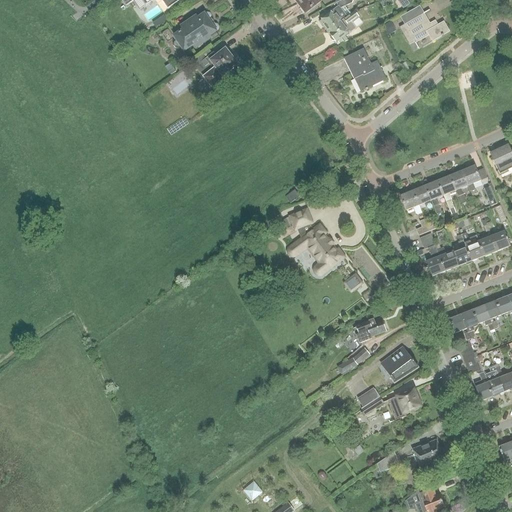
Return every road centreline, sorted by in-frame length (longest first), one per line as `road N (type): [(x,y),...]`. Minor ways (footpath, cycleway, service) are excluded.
road 1 (residential): [(351,144),(492,29)]
road 2 (residential): [(248,0),(351,144)]
road 3 (residential): [(374,195),(511,128)]
road 4 (residential): [(417,312),(466,436)]
road 5 (residential): [(374,195),(417,312)]
